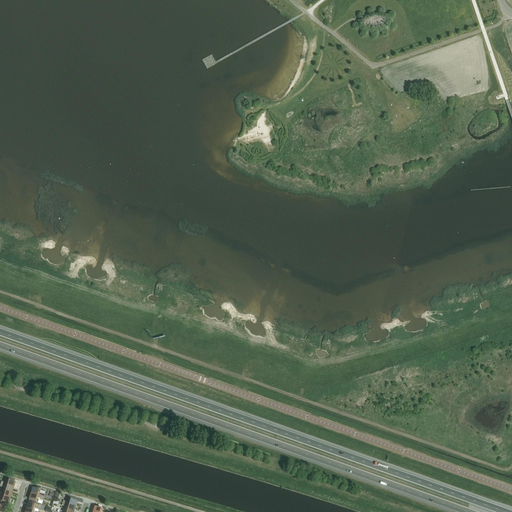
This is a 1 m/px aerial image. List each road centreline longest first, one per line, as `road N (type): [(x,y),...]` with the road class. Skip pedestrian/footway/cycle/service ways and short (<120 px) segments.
road 1 (residential): [(511,489),(0,307)]
road 2 (motorway): [(504,511),(0,332)]
road 3 (motorway): [(0,345),(466,511)]
road 4 (unclassified): [(165,427),(0,380)]
